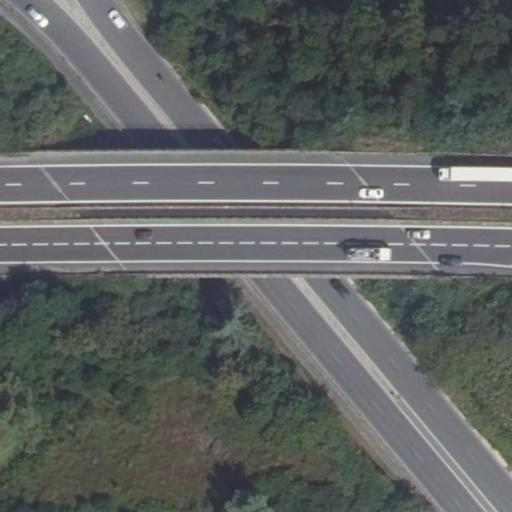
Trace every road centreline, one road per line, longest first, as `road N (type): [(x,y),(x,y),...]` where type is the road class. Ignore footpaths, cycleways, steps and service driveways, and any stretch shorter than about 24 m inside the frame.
road 1 (primary): [(28,0),(58,24),(460,511)]
road 2 (primary): [(511,507),(95,0)]
road 3 (trunk): [(511,184),(0,180)]
road 4 (trunk): [(0,244),(511,246)]
